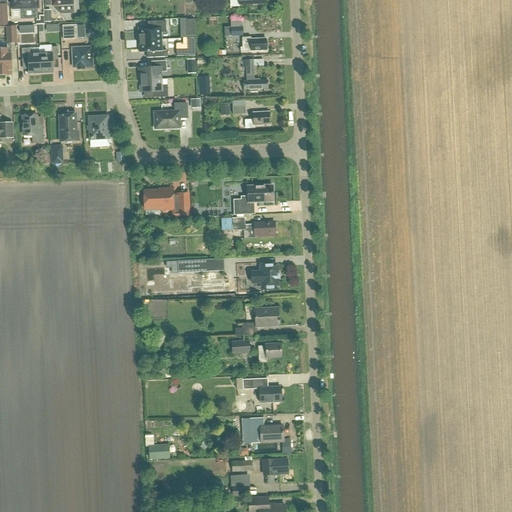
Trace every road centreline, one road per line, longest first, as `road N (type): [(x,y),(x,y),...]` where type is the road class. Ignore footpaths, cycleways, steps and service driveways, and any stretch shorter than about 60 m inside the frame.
road 1 (residential): [(319,511),(300,152)]
road 2 (residential): [(300,152),(142,159),(118,86)]
road 3 (residential): [(300,152),(293,0)]
